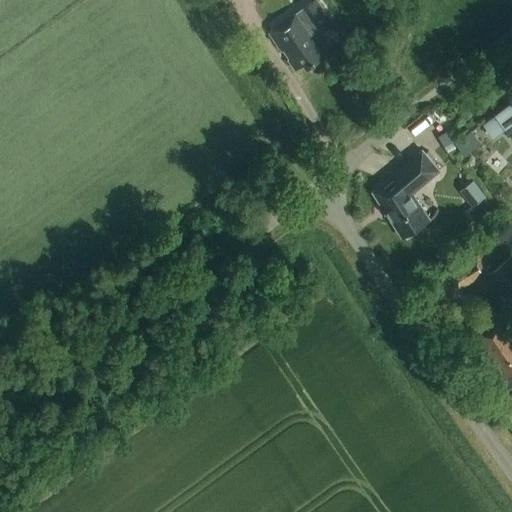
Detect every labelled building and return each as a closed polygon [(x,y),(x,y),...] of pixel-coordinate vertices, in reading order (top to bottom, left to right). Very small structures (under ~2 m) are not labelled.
[(317,0),(299,13),(269,33),(281,52),(285,50),(290,58),(287,61),(294,72),(303,65),(307,70),(329,55),(314,35),(318,32),(319,33),(333,24),(317,0)] [(511,122),(503,129),(511,140),(511,122)] [(470,132),(454,144),(464,157),(480,145),(470,132)] [(415,235),(431,224),(414,198),(441,176),(424,157),(375,198),(404,242),(406,240),(409,242),(415,238),(415,235)] [(472,179),(461,188),(473,203),(484,194),(472,179)] [(476,255),(442,276),(444,281),(449,278),(457,291),(486,273),(476,255)] [(511,263),(508,258),(487,273),(507,299),(511,295),(511,263)] [(511,387),(511,315),(507,309),(463,339),(501,395),(511,387)]
